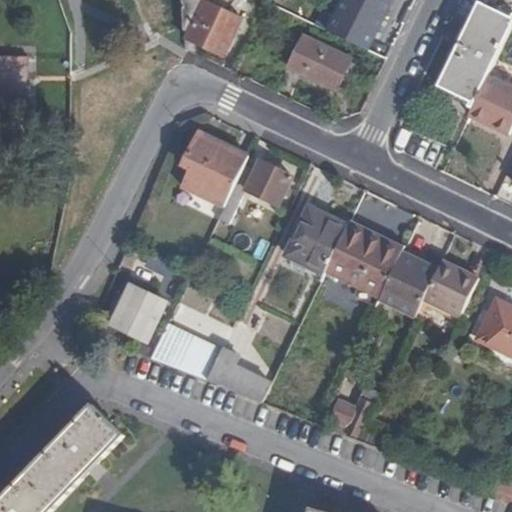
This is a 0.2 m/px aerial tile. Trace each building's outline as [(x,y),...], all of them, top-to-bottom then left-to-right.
[(184,0),(186,26),(187,49),(202,56),(205,48),(225,57),(242,21),(219,11),(197,0),(184,0)] [(197,0),(219,11),(224,0),(197,0)] [(345,0),(330,32),(368,51),(393,0),(345,0)] [(511,0),(470,0),(481,6),(441,86),(478,104),(489,80),(511,31),(511,0)] [(338,91),(353,59),(307,37),(291,68),(338,91)] [(26,79),(26,57),(0,57),(0,132),(26,133),(26,79)] [(478,104),(471,118),(510,137),(511,133),(511,91),(489,80),(478,104)] [(231,154),(232,149),(233,147),(203,132),(200,138),(231,154)] [(246,170),(252,157),(232,149),(231,154),(200,138),(186,166),(195,171),(186,189),(227,208),(233,198),(246,170)] [(258,175),(246,170),(233,198),(277,218),(296,179),(264,164),(258,175)] [(293,255),(330,273),(352,227),(314,209),(293,255)] [(408,247),(354,221),(352,227),(405,254),(408,247)] [(352,227),(330,273),(383,299),(405,254),(352,227)] [(383,299),(383,302),(418,319),(427,301),(442,272),(405,254),(383,299)] [(481,280),(447,263),(442,272),(427,301),(463,319),(481,280)] [(150,342),(169,304),(134,286),(115,326),(150,342)] [(479,341),(511,357),(511,307),(499,301),(479,341)] [(169,330),(154,360),(210,382),(223,355),(169,330)] [(244,356),(226,348),(223,355),(210,382),(266,402),(277,381),(241,364),(244,356)] [(346,434),(359,439),(382,394),(369,389),(359,409),(344,402),(334,421),(350,427),(346,434)] [(97,406),(0,507),(0,511),(55,511),(129,436),(97,406)] [(334,421),(331,428),(346,434),(350,427),(334,421)] [(511,485),(496,479),(490,490),(511,498),(511,485)]
